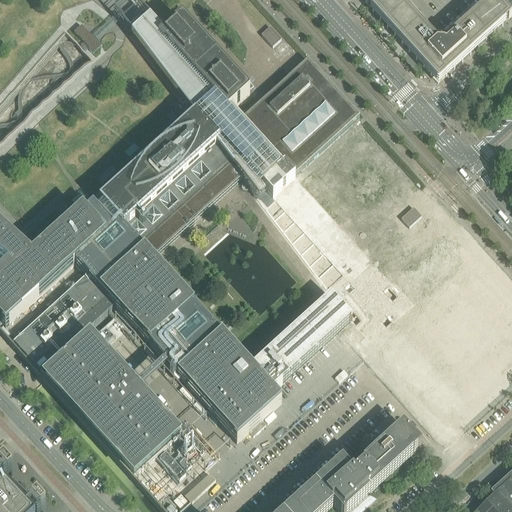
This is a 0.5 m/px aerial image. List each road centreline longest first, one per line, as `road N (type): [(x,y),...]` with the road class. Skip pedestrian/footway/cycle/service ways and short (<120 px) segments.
road 1 (tertiary): [(426,122),(317,0)]
road 2 (unclassified): [(107,511),(0,397)]
road 3 (tertiary): [(511,425),(416,511)]
